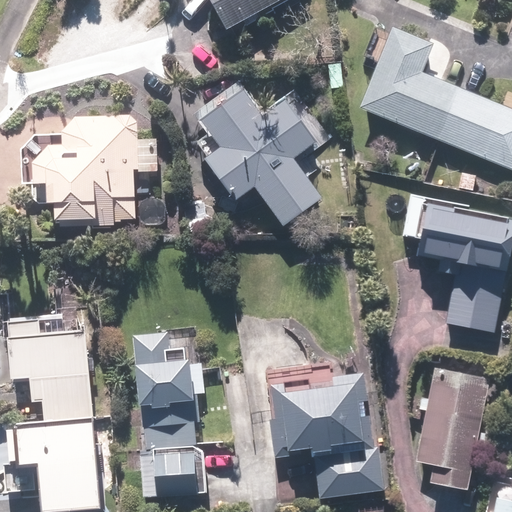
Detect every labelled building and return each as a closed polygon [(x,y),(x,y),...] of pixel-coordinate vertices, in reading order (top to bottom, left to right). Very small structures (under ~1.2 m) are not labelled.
[(204,0),(225,36),(289,0),(204,0)] [(389,33),(358,113),(439,145),(460,92),(421,77),(432,50),(389,33)] [(460,92),(439,145),(511,173),(511,95),(507,93),(501,108),(460,92)] [(222,137),(196,156),(234,207),(315,147),(284,105),(244,134),(243,131),(226,143),(222,137)] [(34,138),(20,154),(21,190),(32,190),(33,208),(44,208),(44,213),(52,213),(52,229),(58,229),(59,234),(114,232),(114,227),(119,227),(119,223),(135,223),(134,177),(157,176),(156,144),(138,144),(137,126),(131,120),(76,122),(62,137),(34,138)] [(461,176),(458,191),(473,193),(475,178),(461,176)] [(436,278),(454,281),(445,327),(493,336),(511,244),(511,223),(426,206),(415,259),(438,263),(436,278)] [(35,322),(35,325),(5,328),(10,384),(29,383),(31,406),(42,404),(43,426),(92,422),(85,336),(65,337),(65,320),(35,322)] [(194,366),(187,366),(186,350),(170,351),(169,337),(137,340),(143,411),(146,452),(142,453),(145,500),(208,495),(204,451),(198,452),(196,425),(202,425),(200,404),(197,404),(194,366)] [(432,470),(429,485),(467,493),(489,384),(434,372),(415,467),(432,470)] [(362,378),(267,389),(275,458),(312,454),(311,458),(328,456),(328,452),(359,448),(354,397),(364,395),(362,378)] [(6,435),(9,468),(4,469),(7,496),(38,494),(39,511),(99,511),(92,422),(43,426),(11,428),(11,434),(6,435)] [(378,451),(313,460),(318,503),(383,494),(378,451)] [(511,511),(511,479),(505,478),(500,503),(494,502),(492,511),(511,511)]
